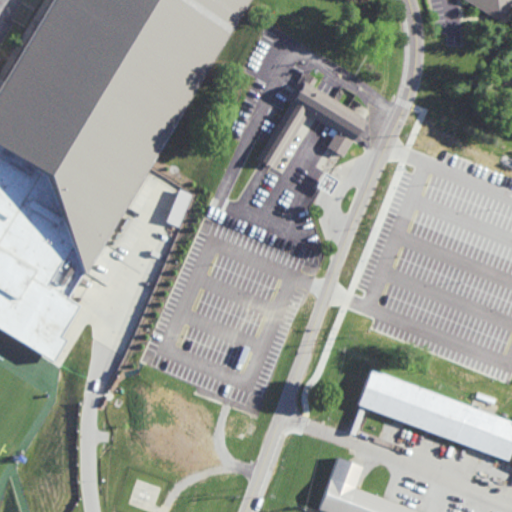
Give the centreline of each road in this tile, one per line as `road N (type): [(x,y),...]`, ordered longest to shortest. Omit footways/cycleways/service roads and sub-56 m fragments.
road 1 (residential): [(409,0),(417,46),(409,96),(245,511)]
road 2 (residential): [(281,416),(511,506)]
